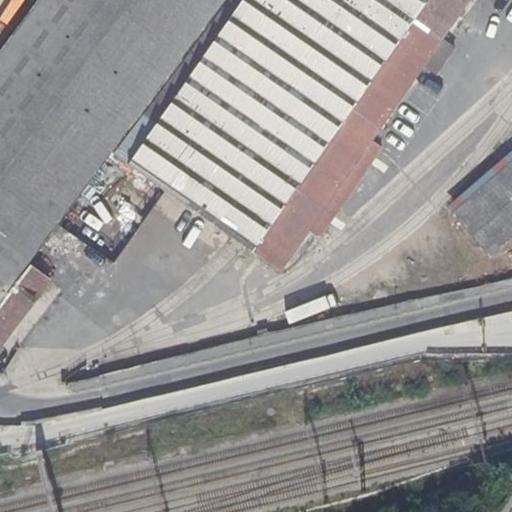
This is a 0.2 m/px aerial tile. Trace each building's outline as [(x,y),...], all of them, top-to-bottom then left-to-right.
[(39,0),(0,52),(0,232),(34,258),(115,153),(229,0),(39,0)] [(511,0),(229,0),(115,153),(281,269),(311,225),(357,159),(467,0),(511,0)] [(511,163),(455,212),(491,253),(511,235),(511,163)] [(34,258),(0,232),(0,303),(29,264),(34,258)] [(0,303),(0,344),(49,279),(29,264),(0,303)]
